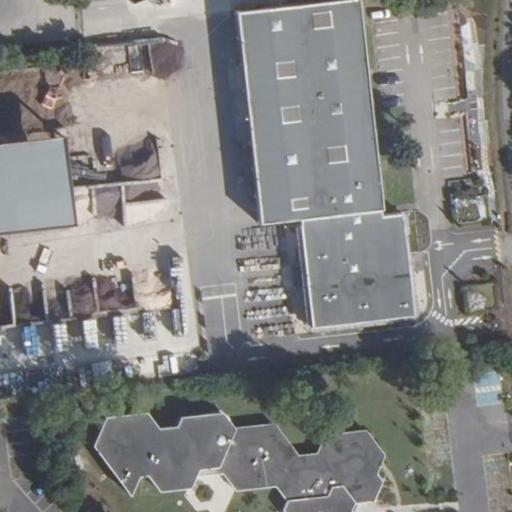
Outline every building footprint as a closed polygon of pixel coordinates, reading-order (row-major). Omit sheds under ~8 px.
[(352,0),(312,0),(233,9),(257,220),(298,216),(312,322),(412,310),(399,208),(380,211),(352,0)] [(56,130),(0,137),(0,229),(70,223),(68,198),(56,130)] [(158,144),(121,146),(124,218),(162,216),(158,144)] [(199,458),(192,406),(180,407),(176,416),(154,419),(143,403),(104,407),(92,439),(128,484),(134,463),(147,462),(159,482),(184,479),(196,458),(199,458)] [(218,403),(192,406),(199,458),(214,457),(235,485),(275,481),(285,494),(278,508),(282,511),(349,511),(358,495),(375,493),(385,470),(375,462),(384,444),(365,422),(326,426),(313,444),(300,446),(276,417),(233,421),(218,403)]
